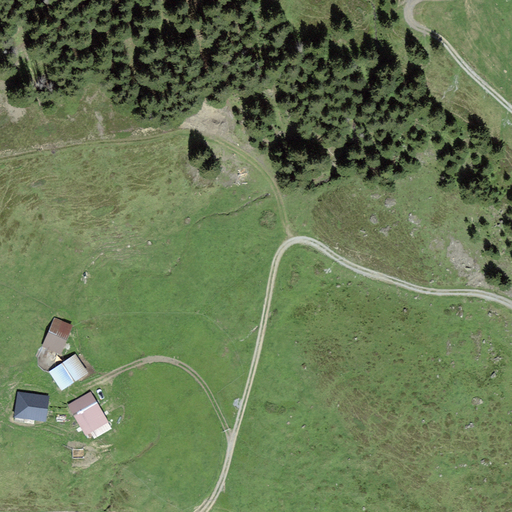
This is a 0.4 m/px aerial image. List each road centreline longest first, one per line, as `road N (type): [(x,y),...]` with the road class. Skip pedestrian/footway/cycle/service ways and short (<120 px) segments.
road 1 (track): [(209,511),(231,467),(278,267),(293,238),(314,235),(388,281),(511,307)]
road 2 (track): [(511,105),(420,29),(416,3),(424,0)]
